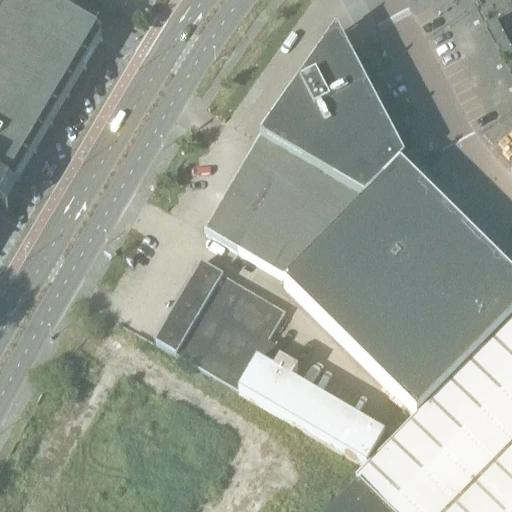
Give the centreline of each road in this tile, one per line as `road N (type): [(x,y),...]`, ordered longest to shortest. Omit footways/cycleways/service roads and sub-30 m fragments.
road 1 (primary): [(70,277),(244,0)]
road 2 (primary): [(200,0),(40,259)]
road 3 (unclassified): [(511,198),(464,145),(389,0)]
road 4 (primary): [(0,399),(70,277)]
